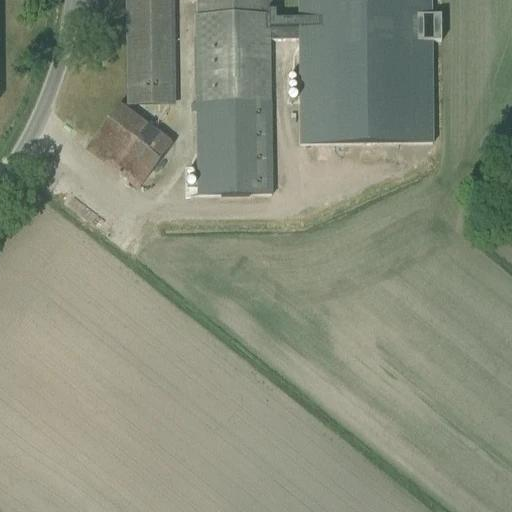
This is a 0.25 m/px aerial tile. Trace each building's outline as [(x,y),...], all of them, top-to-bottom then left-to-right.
[(124,0),(126,104),(174,103),(172,0),(124,0)] [(265,0),(196,0),(197,18),(266,17),(265,0)] [(298,0),(299,17),(268,17),(269,37),(299,37),(301,148),(432,146),(431,44),(440,44),(440,18),(430,18),(429,0),(298,0)] [(197,18),(194,18),(195,107),(196,199),(271,198),(269,106),(269,37),(268,17),(266,17),(197,18)] [(85,151),(138,191),(172,147),(119,107),(85,151)]
